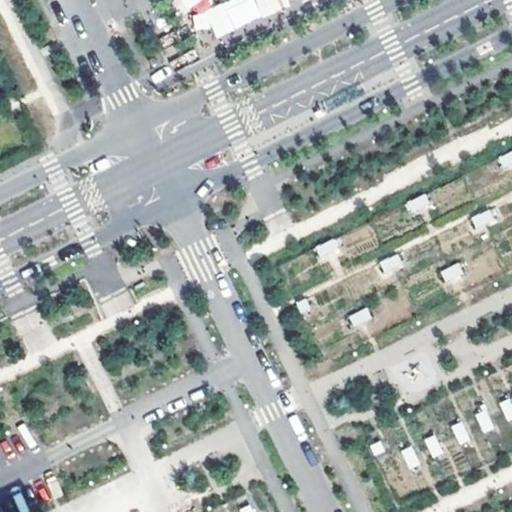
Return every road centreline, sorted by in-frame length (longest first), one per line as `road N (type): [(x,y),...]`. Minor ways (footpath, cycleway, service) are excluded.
road 1 (tertiary): [(172,200),(511,35)]
road 2 (tertiary): [(397,0),(136,126)]
road 3 (residential): [(0,483),(252,358)]
road 4 (tertiary): [(0,285),(172,200)]
road 5 (residential): [(172,200),(252,358)]
road 6 (residential): [(252,358),(325,511)]
road 7 (tertiary): [(136,126),(0,193)]
road 8 (residential): [(74,0),(136,126)]
